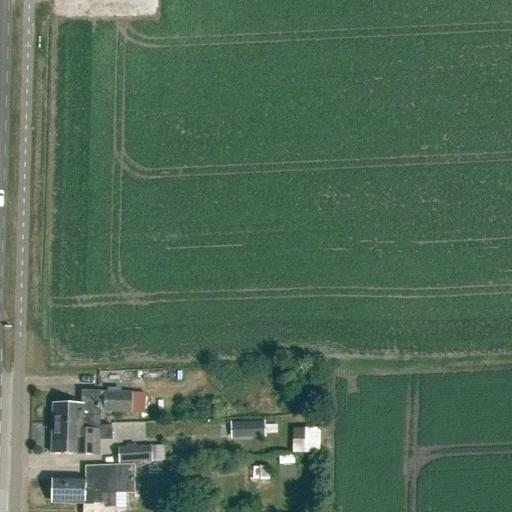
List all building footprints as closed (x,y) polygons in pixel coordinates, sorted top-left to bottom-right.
[(52,424),(99,425),(100,417),(100,393),(82,392),(81,406),(53,405),(52,424)] [(129,413),(129,392),(101,392),(101,413),(129,413)] [(143,394),(129,393),(129,413),(143,414),(143,394)] [(232,423),(232,439),(264,438),(264,422),(232,423)] [(99,432),(99,425),(52,424),(52,455),(98,456),(99,432)] [(319,453),(319,429),(293,429),(293,453),(319,453)] [(149,447),(149,446),(116,448),(117,464),(162,461),(161,446),(149,447)] [(134,497),(135,467),(102,467),(102,480),(66,479),(66,481),(53,481),(53,484),(51,486),(51,494),(52,496),(52,505),(83,505),(83,511),(108,511),(109,496),(134,497)]
